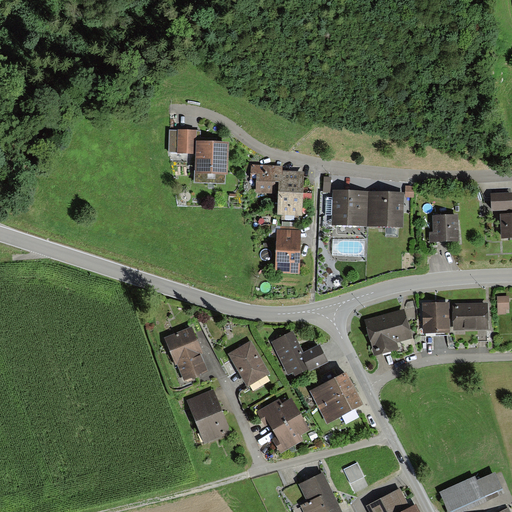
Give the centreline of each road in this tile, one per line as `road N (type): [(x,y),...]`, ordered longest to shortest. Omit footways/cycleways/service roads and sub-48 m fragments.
road 1 (tertiary): [(0,234),(244,309),(325,307)]
road 2 (residential): [(511,172),(427,175),(319,163)]
road 3 (tertiary): [(325,307),(397,284),(511,275)]
road 4 (residential): [(168,104),(215,114),(270,153),(319,163)]
road 5 (residential): [(233,478),(390,436)]
road 6 (unclassified): [(325,307),(390,436)]
road 7 (track): [(94,511),(233,478)]
